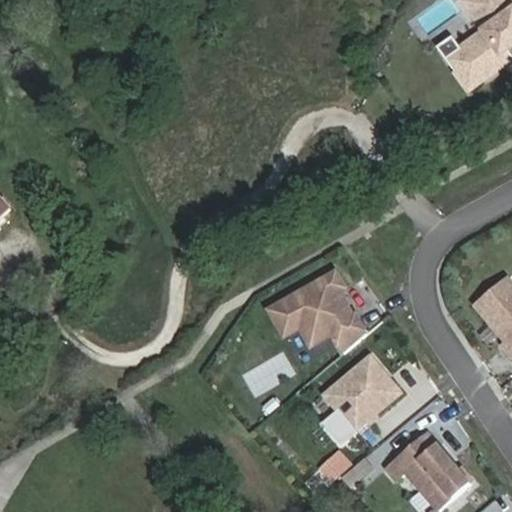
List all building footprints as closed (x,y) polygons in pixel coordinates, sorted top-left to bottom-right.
[(511,0),(463,0),(486,34),(450,59),(473,92),(511,66),(511,0)] [(0,196),(0,221),(12,211),(0,196)] [(281,329),(288,341),(303,333),(313,350),(335,338),(345,355),(372,331),(347,292),(352,289),(341,269),(270,309),(281,329)] [(507,342),(503,346),(511,356),(511,277),(477,306),(507,342)] [(375,354),(326,395),(359,435),(408,394),(375,354)] [(462,471),(430,433),(388,469),(399,482),(409,474),(441,511),(471,487),(459,473),(462,471)] [(376,470),(367,459),(351,473),(360,484),(376,470)] [(474,485),(462,471),(459,473),(471,487),(474,485)] [(351,473),(344,479),(353,490),(360,484),(351,473)]
